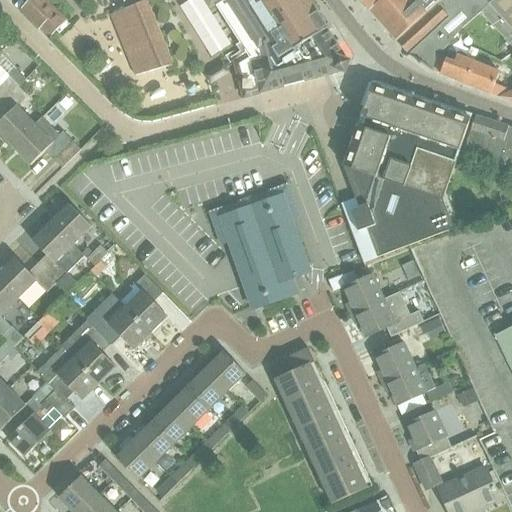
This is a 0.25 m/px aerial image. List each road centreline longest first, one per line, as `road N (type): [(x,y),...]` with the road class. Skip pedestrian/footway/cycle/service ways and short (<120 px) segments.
road 1 (residential): [(17,503),(204,326),(221,325),(252,356),(316,327),(334,331),(416,511)]
road 2 (residential): [(338,85),(142,136),(111,122),(0,6)]
road 3 (residential): [(385,59),(511,112)]
